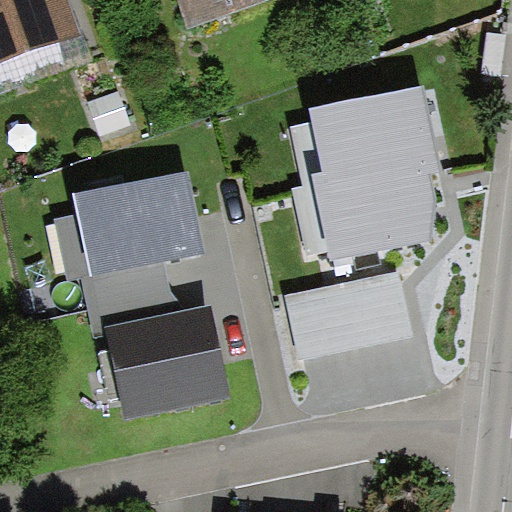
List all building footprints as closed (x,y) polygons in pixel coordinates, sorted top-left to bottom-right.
[(54,0),(0,0),(0,58),(67,36),(54,0)] [(176,0),(183,18),(235,0),(176,0)] [(424,85),(311,108),(315,123),(290,125),(302,185),(293,187),(307,254),(327,250),(328,262),(432,237),(432,222),(439,220),(433,173),(442,171),(424,85)] [(190,176),(81,200),(98,277),(207,253),(190,176)] [(397,281),(293,304),(306,360),(410,337),(397,281)] [(205,324),(102,341),(116,418),(218,401),(205,324)]
